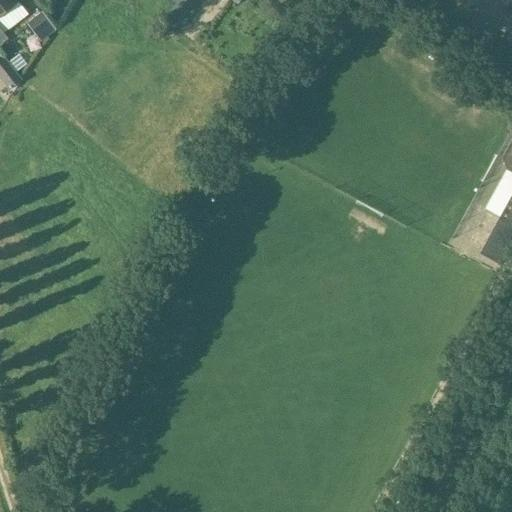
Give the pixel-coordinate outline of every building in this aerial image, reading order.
[(0,0),(0,45),(9,38),(0,27),(0,15),(18,1),(17,0),(0,0)] [(187,12),(189,13),(198,0),(172,0),(176,2),(169,12),(167,23),(175,29),(187,12)] [(47,37),(56,30),(41,11),(32,18),(47,37)] [(0,58),(0,77),(9,89),(22,79),(4,56),(0,58)] [(500,265),(511,243),(511,120),(507,130),(510,132),(509,134),(511,135),(511,138),(501,158),(506,171),(511,174),(511,194),(498,220),(499,221),(480,253),(500,265)]
